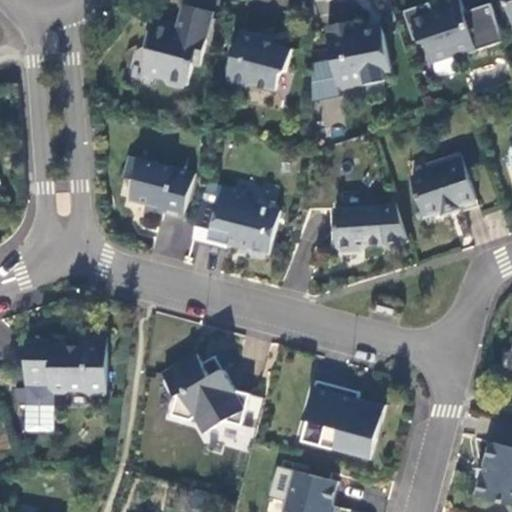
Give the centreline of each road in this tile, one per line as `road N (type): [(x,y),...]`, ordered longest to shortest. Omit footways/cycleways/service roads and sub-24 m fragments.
road 1 (residential): [(62,251),(457,356)]
road 2 (residential): [(46,14),(62,251)]
road 3 (residential): [(457,356),(412,511)]
